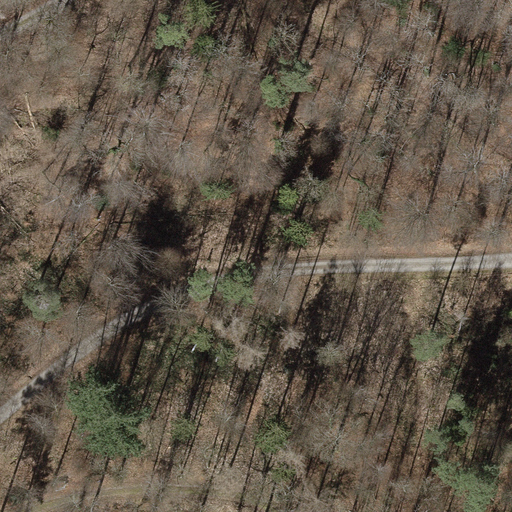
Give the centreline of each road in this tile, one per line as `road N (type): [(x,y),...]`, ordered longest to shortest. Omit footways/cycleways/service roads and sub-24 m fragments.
road 1 (track): [(0,412),(84,339),(180,287),(283,262),(511,252)]
road 2 (track): [(276,511),(198,488),(96,493),(22,511)]
